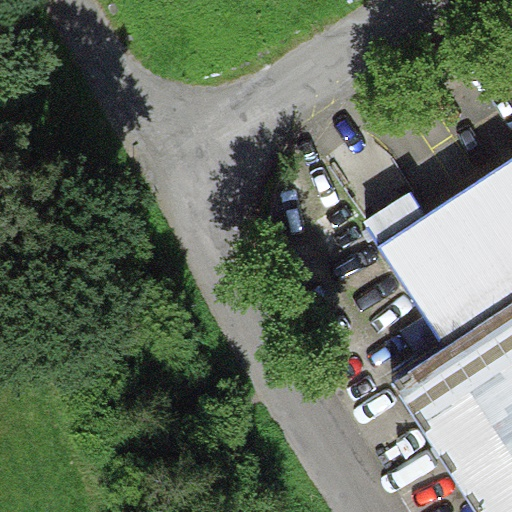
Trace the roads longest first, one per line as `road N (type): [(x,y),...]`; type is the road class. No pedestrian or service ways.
road 1 (unclassified): [(362,511),(228,296),(171,174)]
road 2 (unclassified): [(171,174),(419,0)]
road 3 (unclassified): [(171,174),(66,0)]
